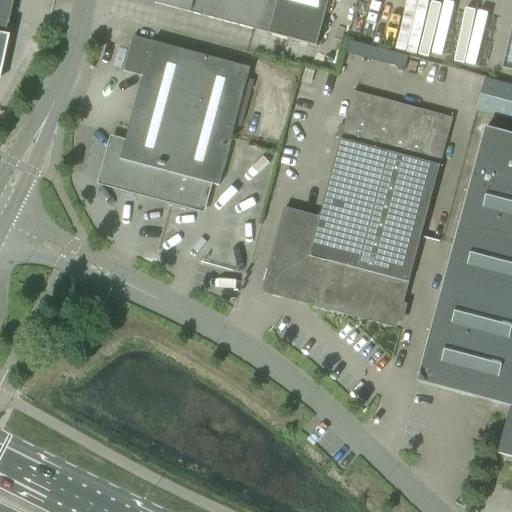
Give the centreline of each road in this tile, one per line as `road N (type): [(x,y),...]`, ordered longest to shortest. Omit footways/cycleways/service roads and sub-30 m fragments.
road 1 (unclassified): [(435,511),(325,405),(239,341),(4,223)]
road 2 (unclassified): [(4,223),(50,105)]
road 3 (primary): [(112,511),(0,459)]
